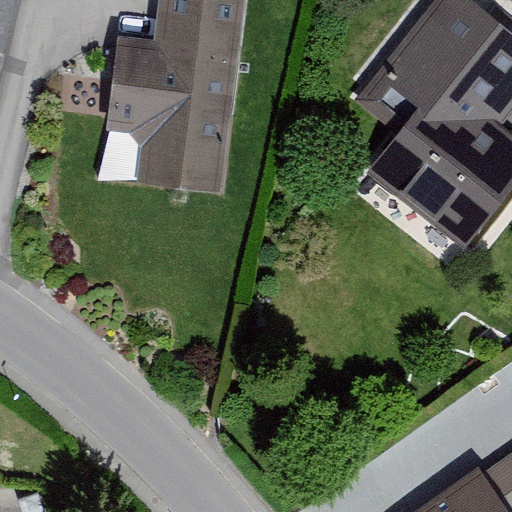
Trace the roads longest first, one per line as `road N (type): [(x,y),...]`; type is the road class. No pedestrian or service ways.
road 1 (tertiary): [(219,511),(141,428),(0,318)]
road 2 (residential): [(0,136),(30,0)]
